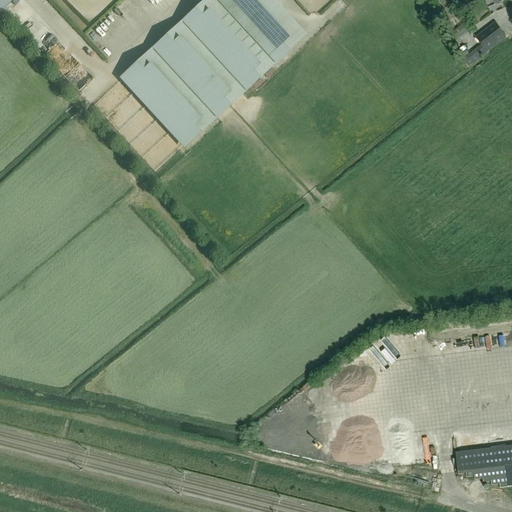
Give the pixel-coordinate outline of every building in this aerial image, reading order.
[(0,0),(0,12),(13,0),(0,0)] [(112,11),(107,14),(114,25),(132,38),(134,35),(125,28),(129,23),(123,19),(119,12),(130,21),(137,30),(145,35),(152,27),(149,22),(142,26),(138,23),(155,11),(150,5),(145,1),(146,0),(117,0),(114,2),(122,12),(115,7),(112,11)] [(305,34),(274,0),(207,0),(121,80),(183,147),(305,34)] [(485,0),(489,9),(494,7),(490,0),(485,0)] [(34,13),(25,20),(54,56),(63,48),(34,13)] [(494,24),(476,38),(486,52),(505,38),(494,24)] [(70,75),(81,87),(92,76),(80,65),(77,68),(78,68),(70,75)] [(472,324),(461,324),(462,336),(472,335),(472,324)] [(487,324),(473,324),(473,336),(487,336),(487,324)] [(483,483),(491,482),(491,486),(499,485),(500,489),(511,486),(511,446),(455,453),(458,475),(466,474),(466,478),(474,477),(474,480),(482,479),(483,483)] [(308,447),(305,460),(327,464),(330,451),(308,447)]
